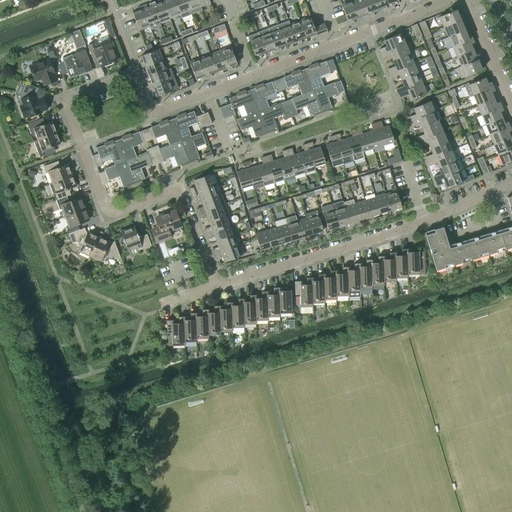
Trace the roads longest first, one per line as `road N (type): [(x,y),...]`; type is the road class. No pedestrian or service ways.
road 1 (unclassified): [(217,288),(181,188),(106,216),(64,101),(133,74)]
road 2 (residential): [(217,288),(418,225),(511,184)]
road 3 (residential): [(208,94),(456,0)]
road 4 (unknown): [(343,106),(229,152)]
